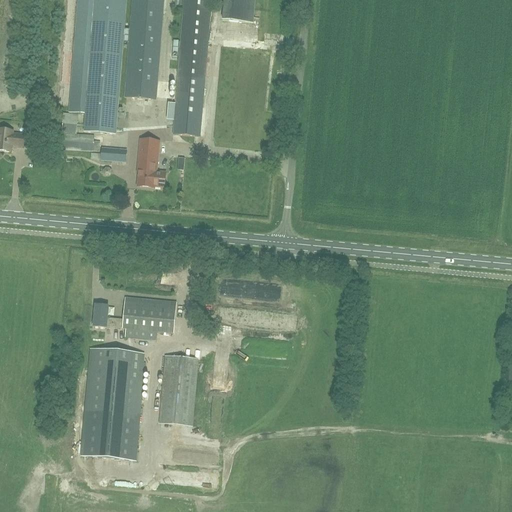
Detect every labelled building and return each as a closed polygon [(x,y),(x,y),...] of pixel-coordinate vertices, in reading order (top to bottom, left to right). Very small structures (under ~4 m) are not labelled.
[(125,0),(76,0),(68,114),(85,115),(84,133),(115,136),(125,0)] [(131,0),(124,99),(155,101),(163,0),(131,0)] [(183,0),(175,105),(168,105),(166,122),(174,122),(173,136),(200,138),(211,0),(183,0)] [(252,25),(254,0),(224,0),(222,22),(252,25)] [(177,16),(177,6),(169,6),(169,16),(177,16)] [(216,147),(242,149),(246,48),(220,47),(216,147)] [(94,143),(94,137),(76,136),(77,115),(64,114),(61,151),(94,154),(93,153),(100,153),(100,143),(94,143)] [(23,149),(25,136),(13,135),(13,132),(0,130),(0,152),(11,153),(11,148),(23,149)] [(166,174),(156,172),(160,143),(140,141),(137,174),(139,175),(138,188),(153,189),(154,188),(164,189),(166,174)] [(101,162),(112,163),(126,164),(127,151),(101,150),(101,162)] [(108,328),(112,328),(122,329),(122,331),(125,331),(125,339),(156,342),(156,333),(173,334),(176,304),(126,299),(123,321),(107,320),(108,308),(95,307),(94,328),(108,329),(108,328)] [(134,462),(143,356),(92,351),(83,458),(134,462)] [(198,361),(165,358),(159,425),(192,427),(198,361)] [(206,452),(206,463),(214,463),(214,452),(206,452)]
